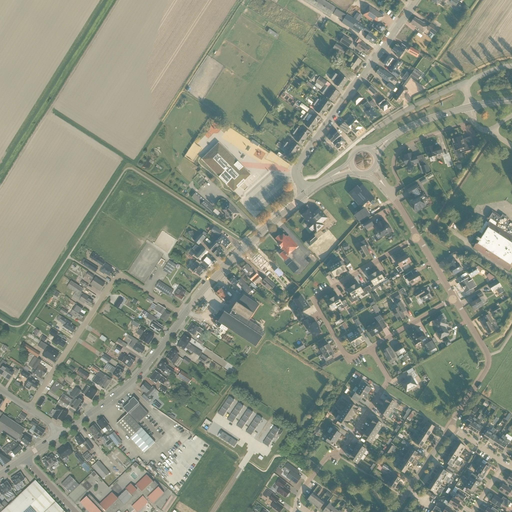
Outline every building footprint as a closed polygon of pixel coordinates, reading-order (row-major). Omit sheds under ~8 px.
[(303,0),(330,17),(336,8),(323,0),(303,0)] [(372,27),(375,29),(381,33),(386,26),(383,24),(380,22),(384,16),(370,6),(363,15),(374,23),(372,27)] [(343,20),(346,15),(337,9),(333,14),(343,20)] [(357,13),(354,18),(359,21),(362,16),(357,13)] [(364,30),(366,27),(347,14),(346,15),(343,20),(341,22),(352,29),(354,26),(363,32),(364,30)] [(428,26),(424,22),(423,23),(419,20),(418,20),(415,18),(411,23),(416,26),(416,27),(419,29),(418,30),(423,33),(428,26)] [(431,24),(428,28),(432,30),(430,32),(430,33),(432,34),(434,35),(438,29),(431,24)] [(366,27),(364,30),(365,31),(367,33),(366,35),(368,36),(366,39),(369,41),(369,40),(374,43),(378,38),(374,36),(374,35),(370,32),(371,30),(366,27)] [(267,32),(276,38),(279,35),(270,29),(267,32)] [(349,48),(353,42),(344,36),(340,42),(349,48)] [(361,51),(362,50),(367,53),(370,49),(365,45),(366,44),(361,41),(361,40),(357,37),(355,41),(359,44),(356,47),(361,51)] [(346,50),(336,44),(333,48),(343,55),(346,50)] [(395,56),(399,58),(401,56),(405,51),(407,48),(402,44),(400,47),(398,46),(398,47),(396,45),(392,50),(397,53),(395,56)] [(414,56),(416,50),(409,48),(407,54),(414,56)] [(351,61),(348,66),(354,70),(357,65),(358,66),(362,61),(351,53),(347,58),(351,61)] [(388,56),(383,63),(390,68),(391,69),(389,72),(397,77),(400,73),(396,70),(401,63),(396,59),(395,60),(388,56)] [(384,70),(383,71),(380,68),(376,73),(381,76),(380,77),(388,82),(393,76),(384,70)] [(411,78),(416,82),(422,74),(415,69),(409,77),(411,78)] [(310,79),(314,82),(318,77),(314,74),(310,79)] [(341,75),(338,80),(345,85),(348,80),(341,75)] [(327,91),(329,87),(331,85),(320,77),(316,83),(323,88),(327,91)] [(409,77),(402,86),(404,87),(411,78),(409,77)] [(338,80),(337,81),(335,84),(342,89),(345,85),(338,80)] [(396,88),(389,83),(386,86),(393,91),(396,88)] [(368,89),(375,95),(378,92),(371,86),(368,89)] [(397,96),(394,99),(399,103),(402,98),(403,99),(409,91),(404,87),(402,86),(396,95),(397,96)] [(333,102),(336,97),(339,93),(333,88),(326,97),(333,102)] [(359,94),(352,101),(356,105),(363,98),(359,94)] [(381,110),(382,109),(384,112),(388,108),(389,109),(390,108),(391,107),(391,106),(387,100),(386,101),(383,98),(377,103),(379,106),(379,107),(381,110)] [(320,105),(327,110),(331,104),(325,99),(322,103),(321,103),(320,105)] [(363,105),(367,111),(365,112),(368,116),(369,115),(372,120),(378,115),(372,107),(371,107),(367,102),(363,105)] [(309,109),(302,103),(300,106),(307,112),(309,109)] [(322,116),(327,110),(320,105),(318,107),(319,108),(316,112),(322,116)] [(309,119),(317,124),(321,118),(315,114),(312,118),(311,117),(309,119)] [(312,131),(317,124),(309,119),(308,121),(309,122),(306,126),(312,131)] [(347,125),(346,123),(345,122),(339,127),(345,134),(351,129),(356,134),(362,127),(354,119),(347,125)] [(299,134),(306,139),(311,133),(304,128),(301,132),(299,134)] [(338,149),(346,142),(343,140),(344,139),(337,131),(332,136),(331,136),(332,137),(329,140),(333,144),(335,146),(338,149)] [(302,145),(306,139),(299,134),(298,136),(296,140),(302,145)] [(473,146),(472,140),(470,137),(465,138),(466,139),(463,140),(462,137),(453,140),(455,146),(454,146),(455,151),(462,148),(464,152),(463,152),(463,153),(471,150),(470,147),(473,146)] [(219,143),(202,159),(234,191),(251,175),(243,167),(237,162),(219,143)] [(289,148),(296,153),(300,147),(294,143),(291,147),(290,146),(289,148)] [(433,146),(426,149),(429,158),(436,155),(442,153),(441,147),(434,149),(433,146)] [(292,159),(296,153),(289,148),(287,150),(288,151),(285,155),(292,159)] [(417,157),(413,159),(411,153),(404,156),(405,158),(403,159),(405,165),(407,164),(408,167),(415,164),(418,162),(417,157)] [(452,165),(448,153),(442,155),(446,167),(452,165)] [(411,196),(412,195),(414,198),(409,201),(413,207),(413,208),(414,210),(415,211),(416,212),(426,206),(423,201),(427,198),(424,192),(422,194),(420,191),(421,190),(418,184),(407,190),(411,196)] [(357,187),(350,193),(361,206),(368,200),(370,201),(374,198),(363,185),(359,188),(357,187)] [(204,202),(195,194),(192,198),(210,214),(215,209),(205,200),(204,202)] [(229,204),(226,201),(224,204),(227,207),(224,210),(227,213),(226,214),(226,216),(226,217),(227,217),(229,217),(230,216),(233,220),(239,213),(230,204),(229,204)] [(365,208),(355,216),(360,222),(370,215),(365,208)] [(309,210),(303,215),(311,224),(308,227),(311,230),(314,228),(317,231),(323,225),(321,223),(327,218),(319,209),(314,213),(316,214),(314,216),(309,210)] [(503,214),(501,217),(492,210),(487,218),(490,220),(488,223),(486,221),(479,232),(482,234),(473,248),(509,271),(511,266),(511,223),(508,221),(509,219),(503,214)] [(363,223),(365,228),(373,223),(370,219),(363,223)] [(385,226),(382,221),(376,225),(379,229),(377,230),(382,237),(392,231),(388,224),(385,226)] [(211,231),(219,236),(222,232),(214,227),(211,231)] [(202,233),(195,242),(199,245),(206,237),(202,233)] [(276,239),(279,242),(278,243),(282,247),(281,248),(284,251),(287,255),(288,256),(298,246),(289,236),(287,237),(286,236),(286,237),(284,234),(281,237),(280,235),(276,239)] [(216,242),(219,245),(219,246),(221,244),(223,247),(224,246),(226,248),(231,243),(226,238),(223,236),(222,235),(216,242)] [(318,239),(314,235),(306,242),(310,246),(318,239)] [(369,246),(365,240),(360,243),(362,247),(358,249),(360,253),(358,254),(357,253),(353,255),(356,260),(362,256),(363,258),(370,254),(366,248),(369,246)] [(218,246),(219,245),(216,242),(209,249),(212,252),(218,257),(223,252),(218,246)] [(201,261),(208,268),(214,261),(207,254),(209,252),(203,247),(202,249),(196,245),(193,249),(198,253),(195,256),(201,261)] [(93,252),(89,258),(96,262),(99,258),(99,257),(93,252)] [(261,270),(269,263),(258,252),(251,259),(261,270)] [(396,268),(399,273),(403,271),(401,268),(411,262),(406,255),(400,258),(396,260),(400,266),(396,268)] [(454,257),(447,261),(451,267),(449,269),(454,275),(463,270),(459,263),(458,264),(454,257)] [(109,276),(113,270),(108,267),(109,265),(105,262),(99,258),(96,262),(102,266),(99,271),(103,274),(104,273),(109,276)] [(169,260),(163,270),(169,274),(176,265),(169,260)] [(190,268),(189,269),(191,271),(194,274),(195,273),(196,273),(197,273),(200,276),(205,269),(202,266),(200,264),(201,263),(197,260),(194,263),(190,268)] [(335,265),(340,274),(343,272),(345,271),(342,266),(345,264),(342,260),(340,262),(335,265)] [(95,272),(98,268),(86,261),(83,264),(95,272)] [(292,262),(287,266),(294,273),(298,269),(292,262)] [(242,269),(246,273),(245,274),(249,278),(249,277),(256,285),(262,279),(255,272),(252,268),(251,269),(247,264),(242,269)] [(337,276),(340,274),(335,265),(329,268),(335,277),(337,276)] [(467,271),(471,277),(479,273),(475,267),(467,271)] [(279,277),(283,274),(278,268),(274,272),(279,277)] [(377,272),(374,273),(380,283),(381,286),(386,282),(389,281),(386,276),(383,277),(382,275),(379,271),(377,272)] [(94,278),(93,277),(93,276),(88,272),(86,276),(93,280),(90,284),(99,291),(104,283),(95,277),(94,278)] [(371,276),(369,277),(371,281),(373,284),(370,285),(373,290),(376,289),(378,287),(381,286),(380,283),(374,273),(371,275),(371,276)] [(422,280),(417,273),(411,276),(409,273),(403,276),(405,280),(408,279),(412,286),(422,280)] [(238,281),(234,276),(229,281),(235,287),(238,283),(244,290),(249,294),(252,291),(253,290),(248,286),(241,278),(238,281)] [(263,281),(272,289),(276,286),(266,277),(263,281)] [(466,292),(476,286),(472,280),(470,281),(468,278),(460,283),(466,292)] [(72,296),(80,301),(84,303),(84,302),(89,306),(93,301),(88,298),(89,297),(85,294),(84,295),(81,292),(83,289),(70,280),(66,287),(74,292),(72,296)] [(154,287),(169,297),(173,290),(159,281),(154,287)] [(494,285),(496,290),(499,294),(504,292),(498,282),(494,285)] [(353,286),(358,295),(361,293),(363,296),(368,293),(365,288),(362,290),(358,283),(356,284),(353,286)] [(186,291),(182,289),(182,288),(179,286),(173,294),(181,300),(184,296),(183,295),(186,291)] [(355,297),(358,295),(353,286),(350,288),(348,289),(352,296),(349,298),(352,303),(357,300),(355,297)] [(224,299),(228,303),(232,299),(222,288),(216,293),(223,300),(224,299)] [(432,297),(428,291),(425,292),(423,289),(414,294),(417,300),(420,298),(423,302),(432,297)] [(391,296),(394,302),(402,298),(400,292),(391,296)] [(470,304),(474,310),(483,305),(479,298),(484,296),(482,292),(475,296),(477,300),(470,304)] [(225,312),(218,322),(256,347),(264,335),(265,334),(264,333),(262,332),(263,330),(249,321),(254,314),(260,305),(244,295),(239,304),(237,303),(233,310),(230,315),(225,312)] [(332,298),(337,307),(340,306),(342,309),(347,306),(344,300),(342,302),(338,295),(335,297),(335,296),(332,298)] [(299,309),(294,312),(299,321),(305,317),(302,312),(310,307),(308,304),(307,304),(302,296),(294,300),(299,309)] [(332,311),(337,307),(332,298),(329,300),(327,302),(332,311)] [(84,314),(83,314),(85,311),(84,311),(81,310),(82,308),(76,303),(74,306),(67,302),(65,305),(72,309),(70,314),(75,317),(76,316),(81,319),(84,314)] [(407,311),(401,302),(396,305),(397,308),(392,311),(395,316),(395,315),(398,321),(405,317),(403,313),(407,311)] [(157,304),(156,305),(153,310),(161,315),(159,318),(165,321),(170,314),(164,310),(165,309),(157,304)] [(149,327),(157,332),(161,326),(157,323),(155,321),(156,320),(154,320),(155,318),(149,314),(146,318),(153,322),(149,327)] [(437,333),(441,339),(449,334),(445,326),(448,325),(445,319),(446,319),(443,314),(439,317),(439,318),(434,321),(440,331),(437,333)] [(494,322),(489,314),(484,317),(487,322),(483,325),(488,334),(498,328),(494,322)] [(376,324),(368,329),(372,336),(383,330),(380,325),(384,322),(380,315),(374,319),(376,324)] [(334,320),(337,326),(344,322),(341,316),(334,320)] [(61,317),(58,321),(64,325),(62,327),(66,330),(67,329),(72,332),(75,327),(70,324),(71,323),(61,317)] [(309,318),(303,322),(307,329),(308,328),(311,333),(312,333),(314,337),(321,332),(318,326),(316,322),(312,324),(309,318)] [(199,327),(198,328),(191,323),(186,330),(193,335),(195,331),(199,334),(202,330),(199,327)] [(144,332),(145,330),(146,328),(141,325),(136,332),(140,335),(139,338),(148,344),(153,337),(147,333),(144,332)] [(352,333),(354,335),(359,344),(362,342),(364,341),(361,335),(363,333),(360,328),(352,333)] [(57,344),(62,347),(65,342),(60,339),(61,337),(56,334),(57,333),(52,330),(49,334),(54,337),(51,342),(56,345),(57,344)] [(418,335),(416,332),(410,336),(416,345),(422,342),(421,341),(426,337),(423,332),(418,335)] [(141,353),(144,349),(140,347),(141,346),(139,345),(141,343),(134,338),(129,335),(128,337),(132,341),(129,346),(132,348),(132,349),(139,353),(139,352),(141,353)] [(184,335),(180,340),(187,345),(189,347),(191,345),(188,343),(190,340),(184,335)] [(356,346),(359,344),(354,335),(349,338),(354,347),(356,346)] [(125,347),(127,345),(118,339),(116,341),(125,347)] [(187,345),(180,340),(177,345),(183,350),(185,347),(188,349),(189,347),(187,345)] [(41,341),(37,346),(45,351),(42,355),(46,358),(47,357),(53,361),(58,354),(48,347),(48,346),(41,341)] [(426,344),(430,351),(432,350),(436,348),(434,345),(432,341),(426,344)] [(23,342),(21,346),(31,353),(33,349),(23,342)] [(323,354),(331,349),(329,344),(326,346),(325,343),(319,346),(323,354)] [(394,349),(398,355),(405,351),(401,345),(394,349)] [(174,364),(176,361),(178,359),(175,357),(178,353),(172,348),(165,356),(172,361),(171,362),(174,364)] [(395,357),(389,348),(383,351),(389,361),(389,360),(391,363),(396,360),(395,357)] [(20,354),(26,358),(29,353),(23,349),(20,354)] [(331,349),(323,354),(322,354),(326,362),(333,358),(332,355),(334,354),(331,349)] [(128,355),(127,357),(121,353),(117,359),(123,363),(123,364),(129,368),(135,360),(128,355)] [(111,358),(104,354),(101,358),(108,363),(111,358)] [(42,375),(43,375),(46,371),(44,369),(44,368),(38,364),(40,361),(34,356),(29,365),(35,369),(32,373),(40,378),(42,375)] [(2,375),(3,376),(8,369),(4,366),(7,362),(2,359),(0,362),(0,365),(1,366),(0,368),(0,374),(1,375),(2,375)] [(174,371),(171,369),(167,366),(168,365),(161,361),(156,368),(163,372),(165,370),(171,374),(174,371)] [(117,365),(115,368),(106,363),(103,368),(112,373),(112,374),(118,378),(123,370),(117,365)] [(97,373),(95,375),(101,379),(104,381),(104,380),(109,383),(111,379),(98,371),(99,370),(92,365),(90,368),(97,373)] [(8,369),(3,376),(5,377),(5,378),(9,380),(13,374),(15,375),(19,370),(14,367),(12,371),(8,369)] [(24,369),(20,375),(28,379),(26,383),(24,386),(29,389),(30,387),(30,386),(30,385),(31,386),(35,388),(39,383),(30,377),(32,375),(27,372),(24,369)] [(81,376),(86,379),(91,373),(86,369),(81,376)] [(157,380),(162,384),(166,379),(155,371),(149,378),(155,383),(157,380)] [(189,383),(192,378),(182,371),(178,376),(189,383)] [(401,383),(406,390),(406,391),(412,388),(415,387),(417,386),(413,379),(417,376),(414,371),(406,376),(408,378),(401,383)] [(101,379),(95,375),(91,381),(94,382),(97,385),(105,390),(109,383),(104,380),(104,381),(101,379)] [(49,390),(49,391),(52,393),(53,392),(55,393),(59,388),(61,384),(55,381),(50,390),(49,390)] [(156,394),(158,392),(156,390),(152,386),(151,388),(145,382),(139,388),(145,393),(141,396),(148,403),(152,399),(150,396),(154,392),(156,394)] [(360,389),(368,394),(371,389),(368,388),(370,385),(365,382),(360,389)] [(90,387),(86,385),(81,393),(85,395),(91,400),(97,391),(90,387)] [(368,394),(360,389),(358,388),(354,395),(360,400),(362,397),(364,399),(368,394)] [(83,402),(76,397),(78,394),(73,391),(73,390),(69,395),(73,398),(72,400),(63,394),(57,402),(66,408),(68,405),(77,411),(83,402)] [(127,413),(126,414),(136,425),(138,428),(140,427),(136,423),(147,412),(134,398),(123,408),(127,413)] [(227,398),(217,413),(222,417),(232,402),(227,398)] [(385,403),(393,408),(394,407),(397,409),(399,406),(396,404),(397,403),(388,398),(385,403)] [(347,407),(355,413),(358,408),(350,403),(347,407)] [(383,408),(391,413),(393,408),(385,403),(383,408)] [(237,404),(227,419),(232,423),(242,408),(237,404)] [(57,418),(62,421),(68,413),(57,406),(54,410),(56,411),(52,417),(56,420),(57,418)] [(344,412),(352,417),(355,413),(347,407),(344,412)] [(390,418),(393,415),(390,413),(391,413),(383,408),(380,412),(388,417),(390,418)] [(246,410),(236,426),(241,429),(251,414),(246,410)] [(18,416),(24,420),(27,416),(21,412),(18,416)] [(349,421),(352,417),(344,412),(341,416),(349,421)] [(0,430),(1,431),(16,442),(19,444),(21,441),(28,446),(31,440),(21,433),(24,429),(3,414),(0,418),(0,430)] [(138,428),(136,425),(126,414),(116,423),(130,438),(144,452),(155,442),(140,427),(138,428)] [(349,422),(349,421),(341,416),(338,421),(346,427),(349,422)] [(480,420),(478,418),(475,422),(472,420),(473,419),(470,416),(466,423),(469,425),(467,428),(472,431),(477,424),(480,420)] [(112,431),(107,425),(108,424),(103,417),(96,423),(101,429),(104,427),(109,434),(112,431)] [(255,417),(245,432),(250,435),(260,420),(255,417)] [(372,424),(380,429),(384,423),(375,418),(372,424)] [(33,431),(41,436),(44,431),(37,426),(39,424),(33,419),(30,423),(36,427),(33,431)] [(477,424),(472,431),(478,434),(483,427),(480,425),(481,423),(482,421),(480,420),(477,424)] [(435,427),(427,422),(425,425),(421,422),(420,424),(431,432),(435,427)] [(100,432),(94,424),(88,429),(91,432),(90,433),(96,441),(102,436),(99,433),(100,432)] [(369,428),(377,433),(380,429),(372,424),(369,428)] [(428,437),(431,432),(420,424),(419,426),(422,429),(421,432),(428,437)] [(331,434),(338,439),(341,434),(339,433),(340,430),(334,426),(332,428),(334,429),(331,434)] [(272,428),(262,443),(267,446),(277,431),(272,428)] [(374,438),(377,433),(369,428),(366,433),(374,438)] [(488,441),(495,430),(493,428),(491,432),(488,430),(483,438),(488,441)] [(493,444),(498,437),(495,435),(497,431),(495,430),(488,441),(493,444)] [(109,436),(116,445),(121,441),(114,432),(109,436)] [(222,432),(218,437),(234,447),(237,442),(222,432)] [(374,438),(366,433),(366,432),(363,437),(371,443),(374,438)] [(425,442),(428,437),(421,432),(419,435),(415,432),(413,434),(425,442)] [(335,444),(338,439),(331,434),(326,441),(331,444),(333,442),(335,444)] [(422,447),(425,442),(413,434),(412,437),(416,439),(414,442),(422,447)] [(82,443),(87,450),(88,451),(93,448),(87,440),(85,441),(80,435),(75,439),(77,442),(76,443),(79,446),(82,443)] [(498,447),(505,436),(503,435),(501,439),(498,437),(493,444),(498,447)] [(505,436),(498,447),(503,451),(508,443),(509,444),(511,441),(507,438),(508,437),(505,436)] [(13,441),(10,444),(9,443),(2,449),(6,455),(11,450),(15,455),(22,449),(17,443),(15,444),(13,441)] [(455,447),(466,454),(468,456),(470,454),(464,450),(466,447),(458,442),(455,447)] [(356,449),(364,454),(366,450),(359,444),(356,449)] [(68,455),(72,452),(66,445),(57,452),(62,458),(64,462),(68,459),(65,456),(68,454),(68,455)] [(465,457),(466,454),(455,447),(452,452),(459,457),(461,454),(465,457)] [(403,451),(414,458),(418,453),(410,448),(408,451),(404,448),(403,451)] [(361,458),(364,454),(356,449),(353,453),(361,458)] [(411,463),(414,458),(403,451),(402,453),(405,455),(404,458),(411,463)] [(0,464),(1,466),(11,460),(0,452),(0,464)] [(457,460),(459,457),(452,452),(448,457),(460,464),(461,462),(457,460)] [(84,460),(81,457),(77,453),(75,455),(74,455),(78,460),(80,463),(84,460)] [(361,458),(353,453),(352,453),(349,458),(357,463),(361,458)] [(57,462),(52,455),(46,458),(45,456),(42,459),(43,460),(42,461),(47,469),(48,468),(51,466),(54,464),(56,467),(58,465),(57,462)] [(460,464),(448,457),(445,462),(449,465),(452,467),(454,464),(458,467),(460,464)] [(408,468),(411,463),(404,458),(402,461),(398,458),(396,461),(408,468)] [(92,466),(103,479),(109,473),(98,460),(92,466)] [(404,473),(408,468),(396,461),(395,463),(399,465),(397,468),(404,473)] [(478,467),(486,472),(489,468),(490,468),(492,465),(486,462),(485,465),(481,462),(478,467)] [(295,483),(299,477),(294,473),(296,470),(287,464),(282,470),(289,474),(287,477),(295,483)] [(382,468),(390,473),(393,470),(384,464),(382,468)] [(478,467),(477,466),(475,466),(474,469),(475,469),(476,470),(476,471),(479,473),(478,476),(483,479),(484,476),(486,472),(478,467)] [(441,468),(438,473),(445,478),(449,481),(451,478),(450,478),(452,475),(445,471),(441,468)] [(17,491),(20,489),(24,486),(22,481),(24,480),(23,479),(24,479),(19,472),(10,479),(14,485),(14,486),(17,491)] [(438,473),(435,478),(442,483),(444,480),(448,483),(449,481),(445,478),(438,473)] [(477,478),(477,477),(472,473),(470,477),(471,478),(468,482),(476,487),(479,483),(480,484),(482,481),(477,478)] [(89,493),(80,502),(85,507),(87,509),(89,511),(130,511),(132,511),(134,509),(137,511),(147,502),(148,502),(147,501),(149,499),(153,503),(164,493),(157,486),(158,485),(154,480),(153,481),(146,474),(135,485),(136,486),(134,487),(130,483),(125,489),(126,489),(117,498),(112,492),(99,504),(89,493)] [(386,476),(398,484),(401,479),(393,474),(391,477),(388,474),(386,476)] [(70,476),(61,484),(66,490),(76,482),(70,476)] [(394,489),(398,484),(386,476),(385,479),(389,481),(387,484),(394,489)] [(275,484),(276,484),(279,487),(276,491),(285,497),(286,496),(287,496),(288,496),(289,494),(289,493),(288,492),(289,491),(283,486),(286,483),(279,478),(275,484)] [(440,486),(442,483),(435,478),(431,483),(443,491),(444,488),(440,486)] [(65,511),(34,480),(8,505),(4,509),(0,504),(0,511),(65,511)] [(12,489),(7,481),(0,485),(0,492),(2,495),(4,494),(7,499),(14,494),(10,490),(12,489)] [(474,491),(476,487),(468,482),(466,487),(468,488),(466,491),(473,495),(475,492),(474,491)] [(441,493),(443,491),(431,483),(428,488),(435,493),(437,490),(441,493)] [(499,490),(507,496),(511,490),(503,484),(499,490)] [(469,495),(466,493),(464,492),(458,488),(455,493),(457,494),(455,497),(455,498),(455,499),(457,500),(458,499),(460,501),(462,502),(466,497),(468,498),(469,495)] [(266,490),(262,495),(266,498),(267,496),(269,497),(271,493),(266,490)] [(278,511),(279,511),(283,507),(277,502),(279,499),(272,494),(269,499),(273,502),(270,506),(278,511)] [(311,504),(316,497),(312,494),(308,499),(310,501),(309,502),(311,504)] [(502,500),(495,495),(491,502),(499,507),(501,504),(507,508),(511,502),(503,497),(502,500)] [(316,505),(320,500),(316,497),(311,504),(313,505),(314,504),(316,505)] [(457,500),(455,499),(452,497),(450,501),(448,500),(445,504),(451,508),(452,505),(456,508),(460,502),(460,501),(458,499),(457,500)] [(320,500),(316,505),(318,507),(317,508),(319,510),(324,503),(320,500)] [(331,511),(335,508),(331,505),(331,504),(330,503),(323,511),(324,511),(331,511)]
